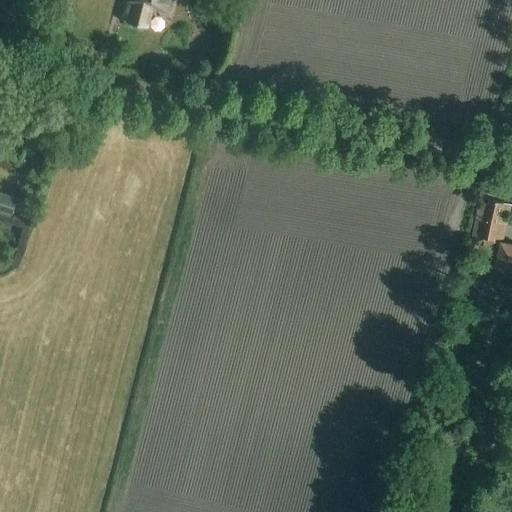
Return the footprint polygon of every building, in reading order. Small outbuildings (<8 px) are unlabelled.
[(171,0),(127,0),(123,14),(129,16),(128,20),(146,25),(151,8),(168,12),(171,0)] [(11,200),(0,196),(0,210),(7,213),(11,200)] [(19,217),(28,220),(34,202),(24,199),(19,217)] [(511,205),(489,200),(488,204),(480,202),(471,243),(499,250),(495,270),(511,273),(511,243),(503,242),(511,205)] [(475,448),(497,453),(506,414),(484,409),(475,448)] [(421,499),(420,511),(433,511),(436,511),(438,500),(421,499)]
